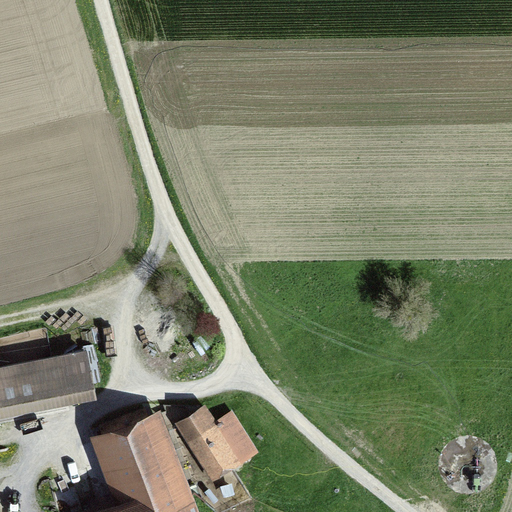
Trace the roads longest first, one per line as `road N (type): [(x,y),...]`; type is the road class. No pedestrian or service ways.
road 1 (track): [(407,511),(250,369),(169,228),(99,0)]
road 2 (track): [(250,369),(198,392),(127,393),(77,420),(10,506)]
road 3 (track): [(169,228),(149,261),(110,296),(127,393)]
